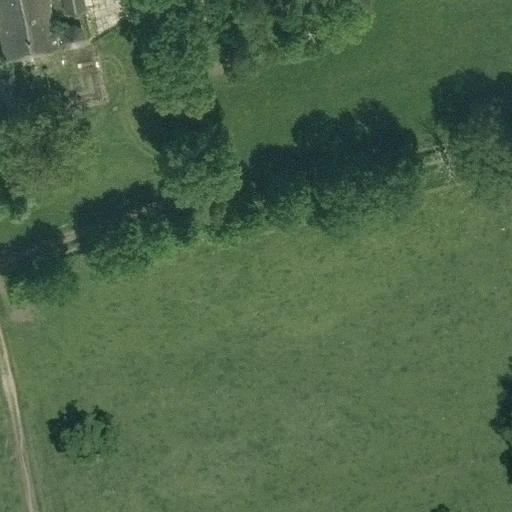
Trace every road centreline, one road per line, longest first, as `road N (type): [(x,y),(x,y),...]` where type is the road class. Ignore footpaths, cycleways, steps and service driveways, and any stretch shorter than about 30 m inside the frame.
road 1 (track): [(0,265),(178,201)]
road 2 (track): [(30,499),(0,362)]
